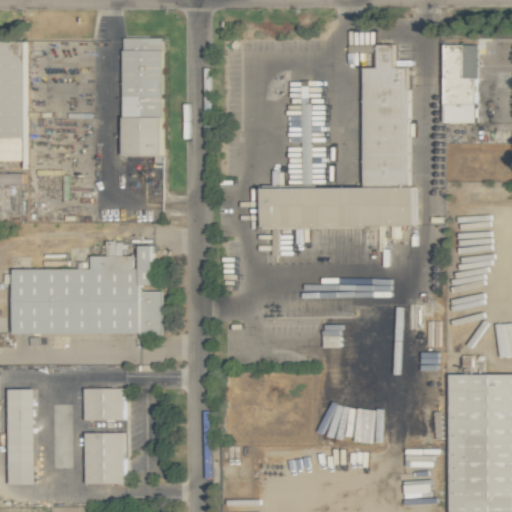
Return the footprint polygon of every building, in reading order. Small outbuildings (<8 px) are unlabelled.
[(163,37),(124,36),(123,154),(155,155),(155,161),(162,161),(163,37)] [(26,40),(0,39),(0,137),(25,137),(26,40)] [(416,225),(416,184),(410,184),(409,65),(396,65),(396,43),(377,43),(377,66),(365,66),(366,186),(263,186),(263,226),(416,225)] [(444,44),(445,122),(477,122),(477,43),(444,44)] [(13,332),(162,333),(162,290),(141,290),(141,284),(153,284),(153,244),(139,244),(139,255),(123,255),(123,245),(107,245),(107,255),(91,255),(91,268),(13,267),(13,332)] [(341,369),(340,338),(324,338),(325,369),(341,369)] [(511,511),(511,373),(451,373),(451,511),(511,511)] [(85,387),(85,419),(125,419),(124,386),(85,387)] [(9,388),(10,483),(36,483),(35,388),(9,388)] [(127,482),(126,431),(86,432),(87,483),(127,482)]
